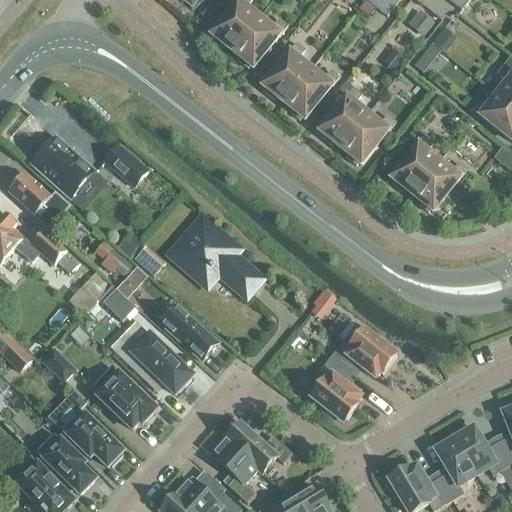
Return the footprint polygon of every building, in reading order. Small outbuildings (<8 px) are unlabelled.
[(179,0),(192,10),(200,0),(179,0)] [(225,48),(232,54),(260,19),(246,9),(253,1),(251,0),(240,0),(211,37),(214,39),(212,42),(222,50),(225,48)] [(366,0),(365,1),(376,10),(383,0),(366,0)] [(383,0),(376,10),(387,19),(402,0),(383,0)] [(470,1),(468,0),(446,0),(462,12),(470,1)] [(421,14),(411,28),(425,39),(435,26),(421,14)] [(260,19),(232,54),(240,60),(238,62),(248,71),(250,68),(254,71),(287,28),(279,22),(273,30),(260,19)] [(426,74),(459,38),(448,28),(415,65),(426,74)] [(276,99),(284,105),(311,71),(298,60),(304,52),(296,46),(262,88),(266,91),(263,93),(274,102),(276,99)] [(505,82),(495,95),(511,108),(511,74),(504,68),(498,76),(505,82)] [(311,71),(284,105),(291,111),(289,114),(300,123),(302,120),(305,122),(339,80),(331,73),(325,81),(311,71)] [(333,144),(340,151),(368,116),(355,105),(361,97),(353,91),(319,134),(322,136),(320,139),(331,147),(333,144)] [(475,104),(469,112),(511,145),(511,144),(511,108),(495,95),(483,110),(475,104)] [(368,116),(340,151),(348,157),(346,159),(357,168),(359,165),(362,167),(395,125),(388,119),(381,126),(368,116)] [(412,132),(410,136),(414,139),(419,133),(415,130),(412,132)] [(405,192),(412,198),(440,164),(427,153),(433,145),(425,139),(391,181),(394,184),(392,187),(403,195),(405,192)] [(57,141),(33,168),(71,201),(95,174),(57,141)] [(105,164),(135,189),(148,174),(118,148),(105,164)] [(511,159),(503,152),(494,162),(511,176),(511,159)] [(453,174),(440,164),(412,198),(420,204),(418,207),(429,216),(431,213),(434,215),(468,173),(460,166),(453,174)] [(66,216),(71,210),(55,196),(50,201),(26,178),(9,196),(34,218),(33,219),(49,234),(59,223),(71,234),(78,227),(66,216)] [(0,268),(1,269),(16,251),(33,266),(41,257),(55,269),(58,266),(70,276),(77,267),(64,256),(67,253),(45,234),(32,249),(14,233),(18,229),(5,218),(2,222),(0,220),(0,268)] [(247,300),(262,282),(234,259),(239,253),(203,221),(171,258),(208,290),(219,276),(247,300)] [(130,259),(143,245),(132,235),(119,249),(130,259)] [(94,254),(104,262),(101,266),(111,274),(115,270),(125,278),(133,268),(113,252),(109,256),(101,248),(94,254)] [(135,262),(154,279),(165,266),(145,249),(135,262)] [(96,305),(106,295),(90,281),(81,291),(96,305)] [(123,285),(116,292),(126,301),(133,293),(123,285)] [(116,293),(103,306),(123,324),(135,310),(116,293)] [(313,306),(316,308),(311,314),(320,322),(336,302),(324,293),(313,306)] [(156,322),(202,363),(218,346),(172,304),(156,322)] [(357,327),(330,361),(351,377),(359,367),(376,381),(381,375),(382,376),(397,358),(393,355),(396,352),(385,344),(383,347),(357,327)] [(0,353),(4,358),(7,356),(16,346),(0,330),(0,353)] [(146,334),(121,360),(153,391),(161,383),(176,397),(193,379),(146,334)] [(24,373),(33,363),(16,346),(7,356),(4,358),(16,369),(18,367),(24,373)] [(55,353),(44,365),(64,384),(75,373),(55,353)] [(351,377),(330,361),(317,378),(324,384),(311,400),(330,415),(328,418),(338,426),(340,423),(344,426),(358,407),(356,406),(361,400),(344,386),(351,377)] [(91,392),(133,432),(140,425),(142,427),(156,412),(112,370),(91,392)] [(511,437),(511,439),(499,444),(511,468),(511,409),(507,411),(508,415),(504,416),(511,437)] [(112,469),(123,459),(121,457),(123,454),(81,413),(61,432),(91,461),(95,456),(108,470),(110,468),(112,469)] [(265,448),(241,426),(226,443),(227,444),(228,444),(259,471),(258,472),(262,476),(276,460),(283,467),(293,457),(273,439),(265,448)] [(454,438),(453,439),(477,478),(495,467),(500,475),(511,468),(499,444),(487,452),(475,431),(471,433),(469,430),(455,439),(454,438)] [(37,454),(81,498),(96,482),(82,469),(85,466),(54,436),(37,454)] [(477,478),(453,439),(452,439),(453,440),(439,449),(440,452),(436,454),(449,475),(439,481),(452,504),(464,497),(459,488),(477,478)] [(228,489),(247,507),(256,497),(245,486),(258,472),(259,471),(228,444),(227,444),(224,448),(221,445),(211,456),(214,459),(213,460),(236,480),(228,489)] [(65,511),(74,504),(31,460),(10,479),(41,511),(65,511)] [(431,511),(438,511),(452,504),(439,481),(428,487),(417,468),(411,472),(409,470),(389,482),(392,486),(389,488),(395,499),(398,497),(407,511),(419,511),(428,507),(431,511)] [(214,504),(192,483),(191,484),(188,482),(179,492),(182,495),(178,499),(176,497),(176,498),(191,511),(241,511),(222,495),(214,504)] [(264,508),(266,511),(323,511),(329,509),(317,490),(293,504),(287,494),(264,508)] [(492,502),(497,511),(506,505),(501,497),(492,502)] [(191,511),(176,498),(163,511),(191,511)]
